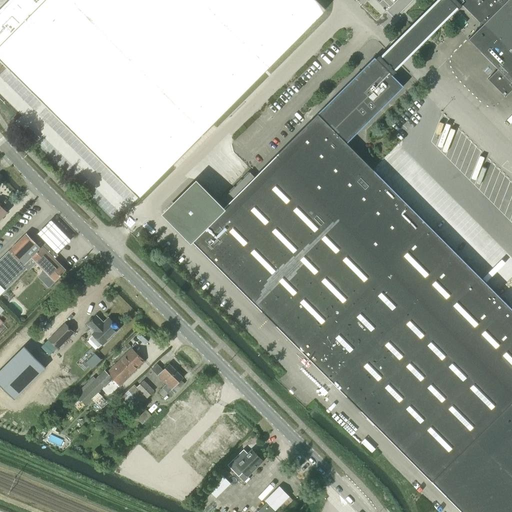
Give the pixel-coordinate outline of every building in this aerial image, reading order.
[(21,26),(0,47),(0,58),(138,198),(326,9),(316,0),(11,0),(4,8),(21,26)] [(450,0),(437,0),(384,53),(397,67),(457,7),(450,0)] [(511,0),(450,0),(457,7),(459,9),(462,5),(480,22),(481,21),(484,23),(469,38),(468,39),(497,68),(511,82),(511,0)] [(226,212),(194,243),(431,481),(461,511),(511,511),(511,309),(346,143),(403,86),(392,75),(395,72),(394,70),(397,67),(384,53),(381,57),(379,55),(376,59),(374,57),(317,114),(254,177),(250,172),(217,204),(226,212)] [(511,82),(497,68),(487,79),(505,96),(511,89),(511,82)] [(196,183),(165,214),(191,240),(194,243),(226,212),(217,204),(196,183)] [(45,243),(56,254),(70,240),(50,220),(36,233),(45,243)] [(45,243),(40,247),(26,233),(0,258),(0,294),(26,268),(28,270),(36,262),(47,252),(54,259),(58,255),(56,254),(45,243)] [(66,270),(54,259),(47,252),(36,262),(55,281),(66,270)] [(96,316),(87,325),(90,328),(88,331),(91,334),(92,335),(89,339),(98,348),(101,345),(103,346),(119,329),(108,318),(103,323),(96,316)] [(65,323),(49,339),(58,348),(74,332),(65,323)] [(24,346),(0,370),(0,384),(14,398),(45,367),(24,346)] [(84,393),(78,398),(84,404),(90,399),(112,377),(120,385),(145,361),(132,348),(107,373),(105,371),(84,393)] [(157,363),(152,369),(158,375),(164,382),(176,371),(169,364),(163,370),(157,363)] [(181,379),(182,377),(176,371),(164,382),(166,384),(158,391),(164,397),(168,393),(171,397),(185,383),(181,379)] [(137,387),(147,398),(154,391),(144,380),(137,387)] [(141,404),(147,398),(137,387),(134,384),(118,400),(124,406),(133,397),(141,404)] [(146,409),(144,411),(136,418),(142,425),(151,416),(146,409)] [(240,452),(227,465),(238,476),(242,472),(246,476),(248,475),(262,461),(252,450),(248,454),(245,457),(240,452)] [(265,500),(275,510),(289,496),(279,486),(265,500)]
